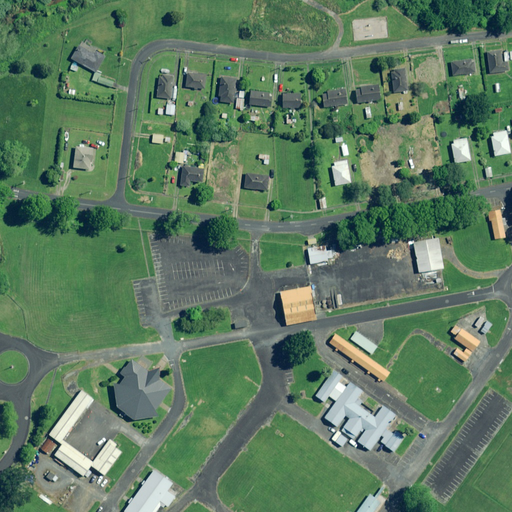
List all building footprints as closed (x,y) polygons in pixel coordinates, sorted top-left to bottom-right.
[(302,0),(287,0),(285,10),(299,14),(302,0)] [(279,11),(271,9),(266,23),(273,26),(279,11)] [(388,37),(386,17),(352,21),(354,41),(366,39),(366,36),(374,35),(375,39),(388,37)] [(94,54),(78,46),(71,59),(95,72),(105,55),(96,50),(94,54)] [(502,63),(501,50),(487,52),(490,73),(509,71),(507,62),(502,63)] [(474,63),(471,63),(470,59),(451,62),(453,76),(475,73),(474,63)] [(442,78),(439,63),(421,66),(421,68),(415,69),(418,83),(442,78)] [(408,91),(404,69),(391,71),(394,93),(408,91)] [(100,75),(95,72),(92,80),(111,88),(113,82),(100,76),(100,75)] [(206,75),(187,73),(186,87),(205,89),(206,75)] [(173,76),(159,74),(157,97),(176,100),(177,89),(171,88),(173,76)] [(237,79),(221,77),(218,96),(221,97),(220,102),(233,103),(237,79)] [(380,100),(379,85),(361,87),(361,89),(356,90),(357,103),(380,100)] [(347,105),(345,89),(327,91),(327,94),(322,94),(324,108),(347,105)] [(272,93),(250,91),(249,105),(271,107),(272,93)] [(301,108),(301,94),(283,94),(283,108),(301,108)] [(175,106),(167,105),(166,114),(174,115),(175,106)] [(488,137),(492,156),(508,153),(504,131),(491,133),(491,136),(488,137)] [(163,136),(153,135),(152,143),(162,144),(163,136)] [(449,144),(453,163),(469,160),(464,138),(451,140),(452,143),(449,144)] [(409,151),(413,171),(429,168),(425,145),(412,148),(412,151),(409,151)] [(94,149),(76,147),(73,168),(89,170),(90,161),(93,161),(94,149)] [(194,156),(195,152),(183,150),(183,153),(176,152),(175,162),(182,163),(183,161),(186,161),(186,155),(194,156)] [(369,159),(373,178),(389,175),(385,153),(372,155),(372,158),(369,159)] [(329,167),(333,186),(349,183),(345,161),(332,163),(332,166),(329,167)] [(180,165),(177,185),(187,186),(188,180),(200,182),(202,168),(180,165)] [(236,172),(213,170),(211,184),(234,187),(236,172)] [(267,175),(244,173),(242,187),(265,190),(267,175)] [(497,208),(482,211),(488,242),(503,239),(497,208)] [(434,236),(409,241),(415,274),(440,269),(434,236)] [(325,246),(308,249),(310,264),(327,261),(325,246)] [(308,286),(277,292),(283,323),(314,318),(308,286)] [(249,326),(248,320),(234,322),(235,328),(249,326)] [(492,325),(487,322),(481,331),(485,334),(492,325)] [(477,341),(457,327),(449,338),(469,352),(477,341)] [(372,344),(354,330),(348,339),(366,352),(372,344)] [(387,372),(331,332),(324,342),(380,382),(387,372)] [(428,343),(412,365),(407,362),(410,357),(404,352),(392,369),(399,373),(404,366),(409,369),(394,390),(407,399),(441,352),(428,343)] [(466,356),(454,347),(448,355),(460,364),(466,356)] [(169,389),(129,361),(109,388),(111,411),(129,423),(151,417),(169,389)] [(366,454),(378,437),(380,438),(376,445),(389,454),(400,438),(390,432),(389,433),(382,428),(392,415),(380,406),(372,417),(350,402),(358,391),(346,382),(342,387),(334,382),(339,375),(330,369),(311,396),(320,403),(325,397),(332,402),(320,419),(332,427),(340,415),(344,418),(337,428),(352,439),(359,429),(362,431),(352,444),(366,454)] [(88,397),(78,390),(44,437),(54,444),(88,397)] [(347,440),(341,435),(335,442),(342,447),(347,440)] [(87,463),(58,442),(49,455),(78,476),(87,463)] [(120,452),(105,442),(87,467),(101,477),(120,452)] [(149,511),(170,484),(150,470),(119,511),(149,511)] [(56,475),(51,471),(46,477),(51,481),(56,475)] [(372,511),(380,501),(367,492),(352,511),(372,511)]
